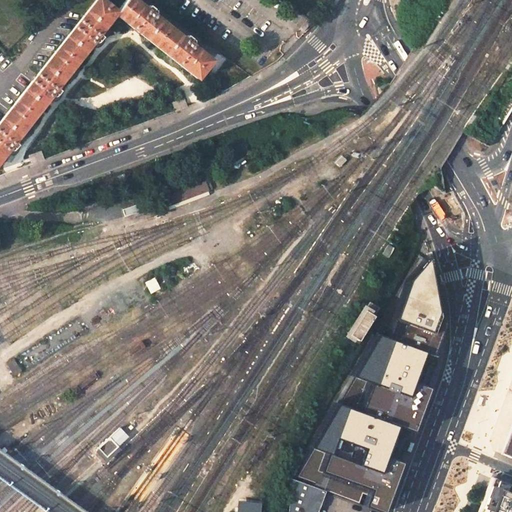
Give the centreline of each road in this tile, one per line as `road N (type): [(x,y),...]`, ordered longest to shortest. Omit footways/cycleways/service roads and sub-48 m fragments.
road 1 (primary): [(0,197),(264,97)]
road 2 (primary): [(438,440),(487,343),(504,278),(494,253)]
road 3 (primary): [(458,166),(383,37),(369,20),(356,19)]
road 4 (primary): [(363,92),(442,235)]
road 5 (primary): [(442,235),(461,317),(459,358)]
road 6 (primary): [(264,97),(309,67),(356,19)]
